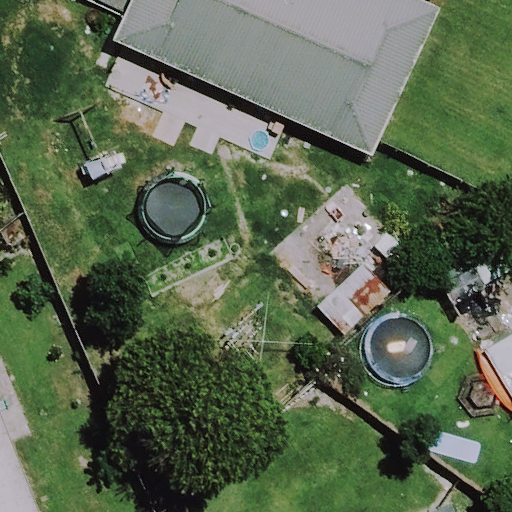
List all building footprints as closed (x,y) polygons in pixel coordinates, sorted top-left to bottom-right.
[(66,0),(120,23),(110,47),(370,158),(433,11),(406,0),(66,0)] [(158,80),(87,49),(56,120),(127,151),(158,80)] [(365,258),(309,313),(350,355),(406,301),(365,258)] [(511,320),(479,341),(511,394),(511,320)] [(0,511),(40,511),(0,405),(0,511)]
